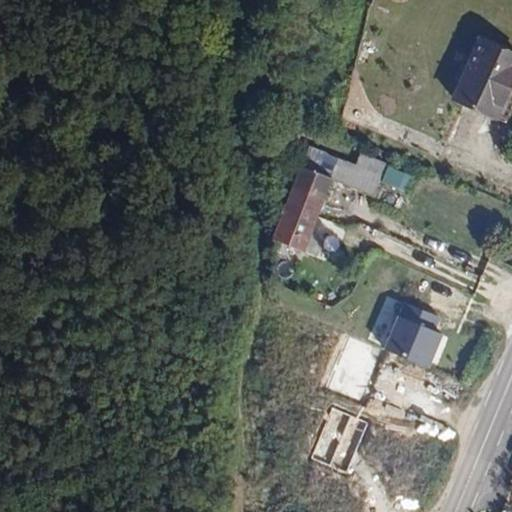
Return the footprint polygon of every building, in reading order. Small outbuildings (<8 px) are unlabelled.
[(511,83),(511,53),(484,39),(453,98),(493,119),(511,83)] [(301,253),(329,180),(337,160),(307,149),(271,240),(278,244),(284,246),(301,253)] [(337,160),(329,180),(370,195),(382,164),(358,154),(353,167),(337,160)] [(409,179),(386,169),(380,181),(404,192),(409,179)] [(385,345),(403,304),(386,296),(369,338),(385,345)] [(429,369),(443,335),(434,332),(440,318),(404,302),(384,350),(429,369)] [(368,423),(332,409),(312,458),(347,473),(368,423)]
